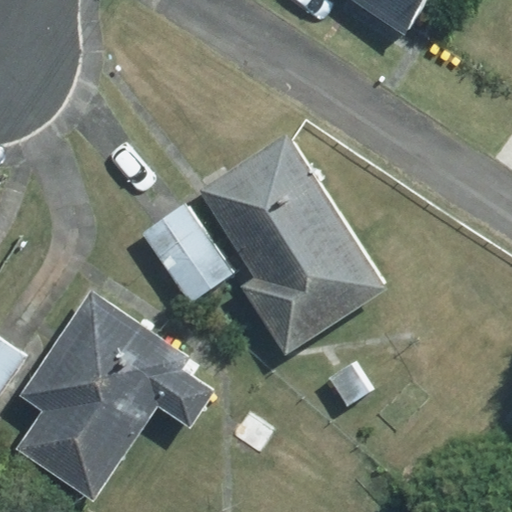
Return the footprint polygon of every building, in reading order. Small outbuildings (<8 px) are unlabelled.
[(367,0),(415,32),(436,0),(367,0)] [(396,285),(299,136),(212,191),(267,276),(254,285),(297,350),(396,285)] [(511,137),(497,160),(511,169),(511,137)] [(241,273),(191,204),(152,234),(200,302),(241,273)] [(198,357),(102,293),(33,396),(54,410),(29,448),(105,498),(169,402),(202,423),(224,390),(191,368),(198,357)] [(0,334),(0,398),(30,355),(0,334)] [(357,361),(337,375),(354,402),(375,389),(357,361)] [(276,429),(252,414),(238,434),(263,451),(276,429)]
